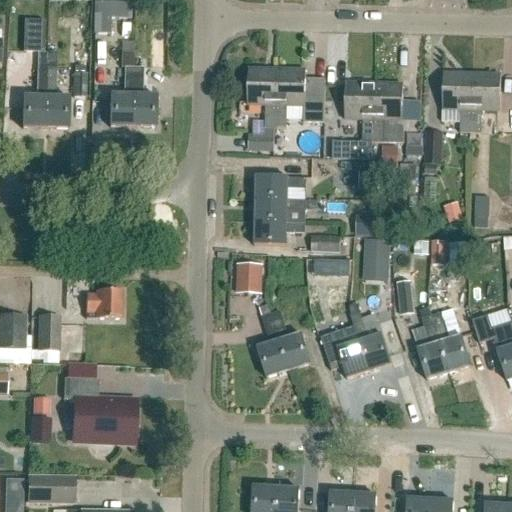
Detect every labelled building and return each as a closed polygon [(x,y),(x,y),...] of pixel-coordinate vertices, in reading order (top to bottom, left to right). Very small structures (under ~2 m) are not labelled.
[(131,5),(93,5),(93,36),(110,36),(110,21),(131,21),(131,5)] [(42,55),(43,22),(23,21),(21,54),(42,55)] [(47,55),(42,55),(37,55),(36,99),(23,98),(22,130),(45,131),(47,55)] [(47,55),(45,131),(68,131),(69,99),(55,99),(55,78),(56,55),(47,55)] [(124,70),(134,70),(134,55),(121,55),(120,70),(124,70)] [(132,129),(134,70),(124,70),(124,97),(110,97),(109,129),(132,129)] [(134,70),(132,129),(155,130),(156,98),(142,97),(143,70),(134,70)] [(277,131),(278,72),(249,72),(248,108),(267,108),(266,131),(277,131)] [(307,73),(278,72),(277,131),(287,132),(288,109),(306,109),(305,126),(325,126),(326,82),(307,82),(307,73)] [(84,100),(84,75),(71,75),(71,99),(84,100)] [(471,136),(473,77),(444,76),(443,113),(461,113),(461,136),(471,136)] [(473,77),(471,136),(482,136),(482,114),(500,114),(501,78),(473,77)] [(373,163),(373,146),(375,87),(346,86),(345,122),(364,123),(363,145),(333,145),(333,162),(373,163)] [(375,87),(373,146),(404,147),(404,130),(390,129),(390,123),(403,124),(404,87),(375,87)] [(442,167),(442,135),(424,134),(423,167),(442,167)] [(406,148),(406,158),(422,158),(423,149),(406,148)] [(397,149),(383,149),(382,170),(397,171),(397,149)] [(423,168),(423,177),(435,177),(435,168),(423,168)] [(363,174),(362,192),(376,192),(376,175),(363,174)] [(289,203),(289,191),(307,191),(307,181),(289,181),(289,180),(257,180),(256,203),(289,203)] [(488,220),(488,199),(474,199),(474,220),(488,220)] [(306,203),(289,203),(256,203),(255,225),(288,226),(288,225),(289,213),(306,214),(306,203)] [(511,224),(511,208),(504,207),(501,222),(511,224)] [(459,208),(445,213),(449,225),(463,221),(459,208)] [(377,216),(357,215),(356,239),(377,239),(377,216)] [(306,226),(288,225),(288,226),(255,225),(255,248),(288,249),(288,236),(306,236),(306,226)] [(338,255),(339,239),(311,238),(310,254),(338,255)] [(366,243),(365,267),(390,268),(390,244),(366,243)] [(432,245),(431,267),(445,268),(446,245),(432,245)] [(237,288),(247,289),(247,297),(262,297),(263,267),(237,267),(237,288)] [(401,317),(413,316),(410,284),(398,285),(401,317)] [(122,322),(122,294),(97,294),(96,297),(87,297),(86,321),(122,322)] [(449,375),(431,317),(429,310),(420,313),(431,347),(418,351),(427,382),(449,375)] [(271,315),(289,373),(311,366),(302,336),(288,340),(280,313),(271,315)] [(360,314),(351,317),(369,374),(391,367),(382,336),(375,316),(362,320),(360,314)] [(257,349),(267,380),(289,373),(271,315),(262,318),(271,345),(257,349)] [(431,317),(449,375),(471,369),(462,338),(449,342),(442,322),(440,315),(431,317)] [(347,381),(369,374),(351,317),(342,319),(351,346),(338,351),(347,381)] [(0,350),(25,351),(26,319),(0,318),(0,350)] [(37,318),(35,354),(58,354),(59,319),(37,318)] [(511,381),(511,325),(493,332),(488,318),(472,322),(479,346),(494,341),(498,352),(497,353),(507,383),(511,381)] [(134,447),(135,404),(96,403),(96,383),(62,383),(62,404),(73,404),(72,441),(104,442),(104,446),(134,447)] [(48,417),(49,402),(33,401),(32,417),(48,417)] [(292,480),(291,488),(300,488),(301,465),(279,463),(277,478),(292,480)] [(73,507),(73,478),(26,478),(25,506),(73,507)] [(275,511),(277,490),(254,488),(252,511),(275,511)] [(298,511),(300,491),(277,490),(275,511),(298,511)] [(352,511),(354,496),(331,495),(329,511),(352,511)] [(375,511),(377,497),(354,496),(352,511),(375,511)] [(430,511),(431,502),(408,501),(407,511),(430,511)] [(453,511),(454,503),(431,502),(430,511),(453,511)]
